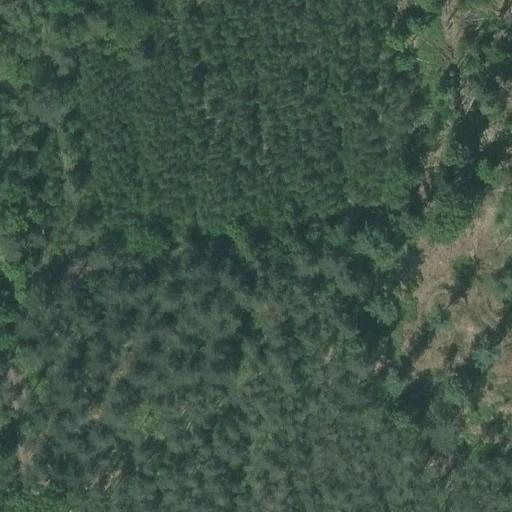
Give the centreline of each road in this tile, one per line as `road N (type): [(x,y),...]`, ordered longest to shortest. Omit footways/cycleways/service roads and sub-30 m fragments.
road 1 (track): [(0,293),(511,187)]
road 2 (track): [(0,289),(29,511)]
